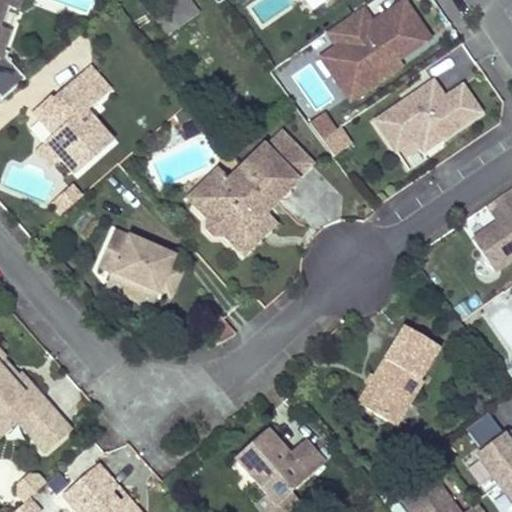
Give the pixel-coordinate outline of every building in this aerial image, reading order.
[(0,0),(0,99),(24,78),(5,57),(7,52),(1,50),(8,31),(0,27),(0,4),(7,7),(16,11),(20,0),(0,0)] [(159,0),(159,1),(161,4),(178,28),(196,15),(185,0),(159,0)] [(396,61),(428,40),(402,2),(371,23),(361,9),(325,33),(335,48),(345,62),(337,68),(353,91),(396,61)] [(178,28),(161,4),(149,12),(166,36),(178,28)] [(345,62),(335,48),(319,59),(349,103),(401,68),(396,61),(353,91),(337,68),(345,62)] [(65,96),(55,104),(50,99),(48,96),(30,112),(51,134),(43,141),(59,159),(73,174),(102,148),(111,141),(84,110),(107,90),(86,66),(59,90),(65,96)] [(480,115),(461,87),(443,99),(432,83),(410,98),(412,102),(405,107),(403,103),(374,123),(395,153),(413,141),(432,128),(440,142),(480,115)] [(65,96),(59,90),(50,99),(55,104),(65,96)] [(412,102),(410,98),(403,103),(405,107),(412,102)] [(312,124),(323,141),(338,131),(327,114),(312,124)] [(354,144),(342,128),(338,131),(323,141),(335,157),(354,144)] [(440,142),(432,128),(413,141),(422,154),(440,142)] [(281,133),(265,148),(295,181),(312,166),(281,133)] [(59,159),(43,141),(36,148),(51,165),(59,159)] [(229,247),(249,228),(246,224),(251,219),(258,220),(262,216),(297,183),(295,181),(265,148),(263,147),(226,182),(195,210),(204,219),(203,230),(210,238),(221,237),(229,247)] [(216,171),(185,199),(195,210),(226,182),(216,171)] [(77,198),(68,188),(60,195),(69,204),(71,202),(77,198)] [(493,273),(511,260),(511,188),(497,199),(505,211),(502,213),(505,219),(496,224),(471,241),(493,273)] [(57,215),(69,204),(60,195),(48,206),(57,215)] [(505,211),(497,199),(484,208),(496,224),(505,219),(502,213),(505,211)] [(272,227),(262,216),(258,220),(249,228),(229,247),(239,258),(272,227)] [(246,224),(249,228),(258,220),(251,219),(246,224)] [(111,231),(95,267),(111,274),(155,294),(168,265),(171,257),(156,250),(154,255),(149,252),(151,248),(111,231)] [(169,299),(181,270),(168,265),(155,294),(169,299)] [(149,309),(155,294),(111,274),(105,289),(105,290),(149,309)] [(216,348),(231,335),(211,311),(196,324),(216,348)] [(405,328),(357,404),(393,428),(421,383),(418,381),(438,349),(405,328)] [(16,374),(0,357),(0,356),(0,371),(9,381),(16,374)] [(0,423),(5,428),(14,420),(32,441),(58,419),(18,373),(16,374),(9,381),(0,371),(0,356),(0,357),(0,356),(0,423)] [(67,429),(58,419),(32,441),(42,451),(67,429)] [(482,455),(506,438),(492,419),(468,436),(482,455)] [(275,507),(290,493),(323,464),(303,442),(287,456),(284,458),(281,454),(284,452),(266,431),(233,459),(275,507)] [(511,441),(508,436),(506,438),(482,455),(479,457),(511,504),(511,441)] [(95,464),(60,495),(74,511),(86,511),(88,510),(89,511),(136,511),(123,496),(115,503),(107,494),(115,487),(95,464)] [(22,502),(42,483),(35,475),(25,474),(15,483),(15,493),(22,502)] [(482,511),(479,507),(471,511),(456,511),(433,480),(402,502),(409,511),(482,511)] [(123,496),(115,487),(107,494),(115,503),(123,496)] [(290,493),(275,507),(279,511),(292,511),(300,505),(290,493)] [(38,511),(26,499),(22,503),(30,511),(38,511)] [(30,511),(22,503),(11,511),(30,511)]
